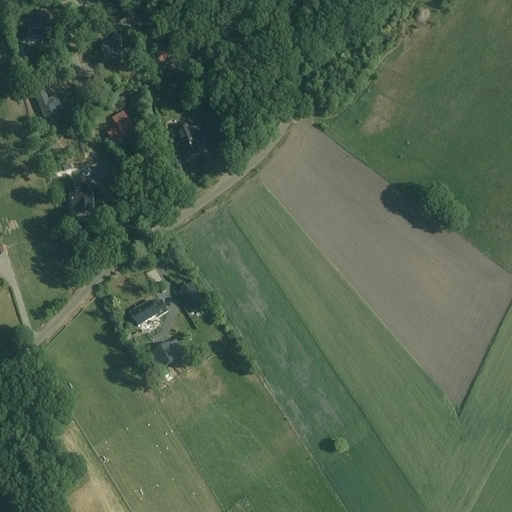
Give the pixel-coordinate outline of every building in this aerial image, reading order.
[(42,38),(42,45),(49,46),(50,28),(48,28),(48,24),(50,24),(50,11),(40,11),(40,24),(29,24),(29,38),(42,38)] [(101,42),(102,56),(120,55),(119,35),(113,35),(113,42),(101,42)] [(32,39),(32,49),(40,49),(40,39),(32,39)] [(157,55),(158,63),(176,61),(175,52),(157,55)] [(189,78),(187,87),(209,91),(211,83),(189,78)] [(58,113),(57,110),(61,108),(56,97),(48,101),(46,94),(36,98),(44,118),(58,113)] [(117,128),(107,135),(113,144),(113,145),(135,132),(123,112),(111,119),(117,128)] [(200,155),(194,137),(189,126),(176,131),(176,130),(171,132),(173,138),(178,136),(183,149),(180,150),(185,161),(200,155)] [(62,166),(64,172),(72,169),(70,164),(62,166)] [(71,194),(72,208),(77,208),(77,215),(92,214),(91,193),(89,193),(71,194)] [(192,313),(204,306),(191,286),(179,293),(192,313)] [(159,318),(167,313),(161,302),(152,306),(150,302),(130,314),(138,327),(157,316),(159,318)] [(170,344),(152,354),(161,371),(173,364),(175,369),(182,365),(170,344)]
